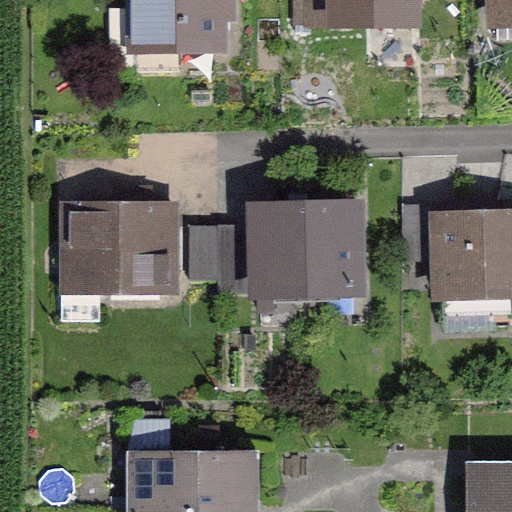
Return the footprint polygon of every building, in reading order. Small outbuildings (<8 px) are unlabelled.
[(236,0),(129,0),(131,65),(238,63),(236,0)] [(431,0),(331,0),(333,40),(432,37),(431,0)] [(511,0),(494,0),(497,34),(511,33),(511,0)] [(408,197),(410,258),(428,258),(426,197),(408,197)] [(173,207),(63,207),(63,294),(173,294),(173,207)] [(218,227),(217,260),(243,260),(244,211),(218,211),(218,227)] [(377,211),(253,212),(253,300),(377,300),(377,211)] [(511,217),(434,220),(437,306),(511,303),(511,217)] [(218,227),(191,227),(190,278),(216,278),(217,260),(218,227)] [(139,452),(139,511),(225,511),(257,511),(256,450),(139,452)] [(469,511),(511,511),(511,461),(469,462),(469,511)]
